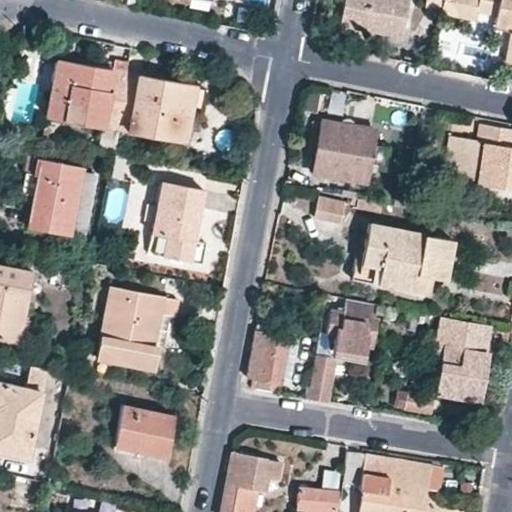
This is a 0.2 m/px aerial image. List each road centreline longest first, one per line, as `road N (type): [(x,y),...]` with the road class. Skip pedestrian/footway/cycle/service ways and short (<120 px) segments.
road 1 (residential): [(287,57),(223,400)]
road 2 (residential): [(223,400),(511,448)]
road 3 (residential): [(11,0),(287,57)]
road 4 (residential): [(287,57),(511,103)]
